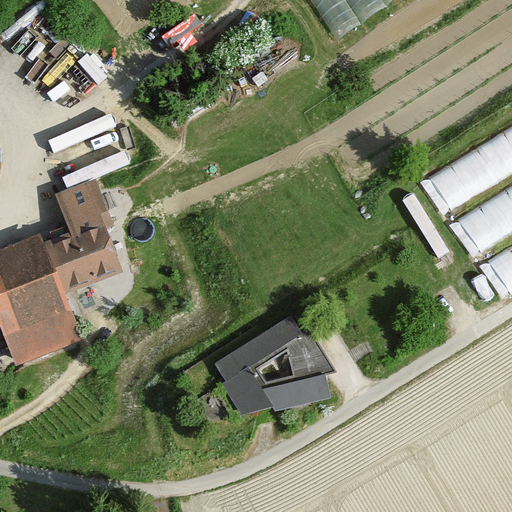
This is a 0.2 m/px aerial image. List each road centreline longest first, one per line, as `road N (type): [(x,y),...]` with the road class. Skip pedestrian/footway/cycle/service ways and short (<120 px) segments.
road 1 (residential): [(0,468),(100,492),(210,486),(273,460),(511,312)]
road 2 (track): [(138,77),(226,20),(242,0)]
